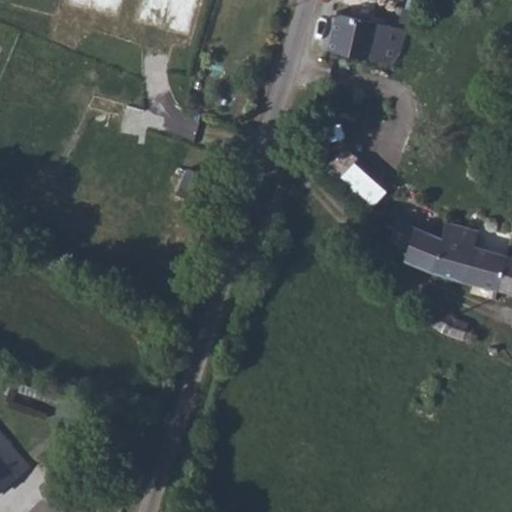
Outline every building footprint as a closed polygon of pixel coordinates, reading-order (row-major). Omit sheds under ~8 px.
[(406,29),(335,13),(327,50),(370,61),(370,60),(392,63),(399,55),(406,29)] [(343,177),(359,159),(345,148),(327,168),(340,180),(343,177)] [(343,177),(358,191),(375,172),(360,158),(359,159),(343,177)] [(390,185),(375,172),(358,191),(373,204),(390,185)] [(397,217),(390,241),(408,249),(404,260),(432,272),(497,290),(508,256),(474,247),(478,230),(446,222),(441,238),(397,217)] [(511,256),(508,256),(497,290),(511,293),(511,256)] [(433,327),(457,337),(462,322),(435,310),(430,325),(433,327)] [(63,426),(70,399),(60,397),(53,423),(63,426)] [(70,399),(63,426),(87,432),(94,406),(70,399)] [(94,406),(87,432),(95,434),(101,407),(94,406)] [(0,458),(16,478),(29,467),(0,432),(0,458)] [(0,492),(17,479),(16,478),(0,458),(0,492)]
